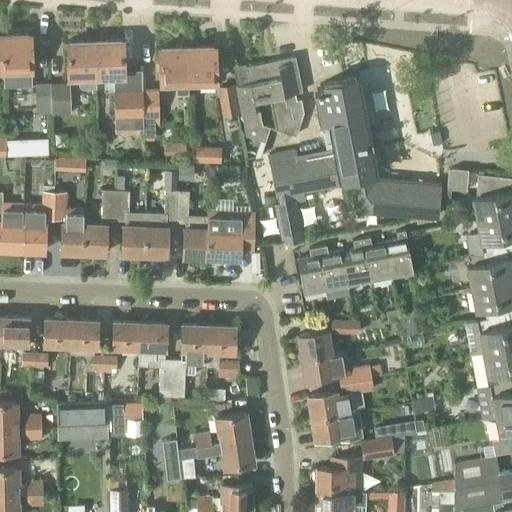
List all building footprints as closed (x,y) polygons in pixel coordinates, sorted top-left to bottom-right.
[(3,34),(4,70),(33,69),(31,33),(3,34)] [(125,74),(124,70),(124,39),(95,40),(97,75),(125,74)] [(68,41),(69,77),(81,76),(81,87),(83,88),(97,88),(97,75),(95,40),(68,41)] [(215,44),(187,45),(189,81),(216,80),(215,44)] [(187,45),(160,46),(161,83),(177,82),(178,94),(190,93),(189,81),(187,45)] [(296,98),(295,92),(302,90),(297,63),(296,55),(275,59),(273,60),(270,60),(273,74),(267,75),(271,97),(270,97),(271,97),(277,128),(296,134),(301,119),(304,112),(301,97),(296,98)] [(269,97),(270,97),(271,97),(267,75),(273,74),(270,60),(246,65),(249,82),(236,84),(238,97),(246,134),(265,140),(270,125),(262,123),(259,109),(255,110),(253,100),(269,97)] [(315,92),(315,97),(319,118),(327,119),(333,152),(297,158),(294,147),(269,152),(277,193),(278,193),(280,201),(275,202),(282,239),(282,241),(304,237),(296,199),(291,199),(289,190),(339,181),(339,177),(355,174),(358,190),(357,208),(433,214),(437,214),(440,180),(379,175),(373,145),(376,142),(375,134),(370,133),(370,130),(364,97),(360,73),(355,73),(324,79),(320,81),(320,82),(316,84),(318,91),(315,92)] [(237,112),(232,82),(221,84),(226,115),(237,112)] [(36,97),(37,112),(51,112),(51,97),(50,83),(36,83),(36,97)] [(71,83),(66,83),(50,83),(51,97),(51,112),(67,112),(71,112),(71,83)] [(158,97),(157,87),(143,88),(143,97),(143,115),(144,115),(153,115),(153,110),(155,110),(158,109),(158,97)] [(120,113),(116,113),(117,127),(145,125),(145,124),(144,115),(143,115),(143,97),(143,88),(119,89),(120,97),(120,113)] [(164,155),(186,155),(186,140),(164,140),(164,155)] [(208,163),(208,182),(221,182),(222,164),(208,163)] [(469,168),(453,167),(452,167),(450,168),(449,169),(449,170),(448,171),(447,187),(467,189),(469,168)] [(511,175),(478,173),(476,196),(472,197),(475,216),(474,216),(475,220),(511,212),(511,175)] [(114,218),(115,188),(102,188),(100,217),(114,218)] [(115,188),(114,218),(124,218),(124,223),(122,223),(121,252),(143,252),(145,211),(128,210),(128,189),(115,188)] [(165,189),(164,211),(145,211),(143,252),(166,253),(167,224),(166,224),(167,220),(175,220),(177,189),(165,189)] [(177,189),(175,220),(185,221),(185,224),(183,224),(182,254),(205,255),(206,225),(206,213),(188,212),(188,189),(177,189)] [(23,204),(23,219),(22,248),(43,249),(44,220),(42,220),(43,216),(53,217),(54,191),(42,190),(42,205),(23,204)] [(23,219),(23,204),(2,203),(3,192),(0,191),(0,246),(22,248),(23,219)] [(84,207),(64,206),(65,191),(54,191),(53,217),(64,217),(64,221),(60,221),(60,249),(66,249),(66,250),(68,254),(78,254),(79,251),(79,250),(82,250),(83,222),(84,207)] [(206,225),(205,255),(239,256),(240,244),(252,244),(253,210),(228,209),(228,213),(206,213),(206,225)] [(511,212),(475,220),(476,223),(477,223),(478,231),(474,232),(469,240),(472,254),(482,252),(505,247),(511,245),(511,212)] [(105,223),(83,222),(82,250),(105,251),(105,223)] [(395,230),(397,238),(384,240),(391,273),(412,268),(412,265),(422,263),(418,240),(406,238),(405,228),(395,230)] [(361,237),(370,286),(376,285),(374,276),(391,273),(384,240),(371,243),(370,235),(361,237)] [(340,249),(347,281),(363,278),(364,287),(370,286),(361,237),(352,239),(353,246),(340,249)] [(347,281),(340,249),(327,251),(326,243),(317,245),(325,285),(347,281)] [(325,285),(317,245),(308,247),(310,254),(296,257),(303,289),(325,285)] [(511,273),(509,258),(509,256),(507,257),(505,247),(482,252),(484,262),(466,265),(470,283),(469,283),(470,287),(511,279),(511,273)] [(471,291),(475,309),(485,307),(487,317),(511,313),(509,302),(511,301),(511,279),(470,287),(471,291)] [(397,310),(386,312),(388,320),(398,318),(397,310)] [(422,328),(418,310),(399,314),(403,332),(422,328)] [(479,330),(482,348),(481,348),(482,352),(511,345),(511,316),(511,313),(487,317),(489,328),(479,330)] [(2,315),(2,340),(28,342),(28,317),(2,315)] [(44,317),(43,342),(70,343),(71,318),(44,317)] [(71,318),(70,343),(96,344),(97,319),(71,318)] [(358,329),(358,320),(358,318),(331,318),(331,330),(358,331),(358,329)] [(139,346),(140,320),(113,319),(112,345),(139,346)] [(140,320),(139,346),(138,358),(155,359),(156,347),(166,347),(166,321),(140,320)] [(182,322),(181,348),(185,348),(185,358),(173,357),(172,398),(182,398),(182,394),(185,394),(185,373),(195,373),(196,361),(207,361),(208,349),(208,323),(182,322)] [(208,349),(234,350),(235,324),(208,323),(208,349)] [(327,329),(299,334),(302,355),(331,351),(327,329)] [(511,345),(482,352),(483,356),(484,356),(487,374),(497,372),(499,382),(511,379),(511,345)] [(305,378),(334,373),(331,351),(302,355),(305,378)] [(34,368),(35,353),(23,352),(23,364),(27,364),(27,368),(34,368)] [(35,353),(34,368),(42,369),(42,365),(47,365),(47,353),(35,353)] [(103,371),(104,355),(92,355),(91,367),(96,367),(96,371),(103,371)] [(104,355),(103,371),(111,371),(111,367),(115,367),(115,356),(104,355)] [(161,357),(160,393),(162,393),(162,397),(172,398),(173,357),(161,357)] [(239,360),(219,359),(219,375),(239,376),(239,360)] [(348,371),(339,372),(340,380),(371,375),(381,374),(379,362),(347,367),(348,371)] [(308,394),(312,416),(353,409),(350,391),(374,387),(371,375),(340,380),(342,392),(337,392),(337,389),(308,394)] [(256,376),(245,376),(246,394),(258,393),(256,376)] [(511,379),(499,382),(499,383),(477,387),(483,419),(494,417),(511,413),(511,379)] [(0,425),(17,425),(17,401),(0,400),(0,425)] [(57,401),(58,424),(107,423),(106,400),(57,401)] [(124,431),(124,401),(111,401),(112,432),(124,431)] [(315,437),(343,433),(344,437),(363,434),(359,408),(353,409),(312,416),(315,437)] [(221,441),(250,436),(246,411),(217,415),(221,441)] [(27,425),(46,424),(46,417),(42,417),(42,412),(27,412),(27,425)] [(511,413),(494,417),(495,421),(496,421),(499,438),(498,438),(492,439),(495,454),(511,450),(511,413)] [(376,437),(395,434),(393,422),(375,425),(376,437)] [(46,424),(27,425),(27,436),(43,436),(43,431),(46,431),(46,424)] [(17,425),(0,425),(0,450),(18,450),(17,425)] [(196,444),(212,442),(210,430),(195,432),(196,444)] [(358,439),(360,455),(404,448),(404,434),(395,435),(395,434),(358,439)] [(250,436),(221,441),(224,465),(254,461),(250,436)] [(163,438),(167,478),(181,476),(177,437),(163,438)] [(511,467),(498,470),(495,454),(454,461),(454,477),(454,490),(453,510),(511,498),(511,467)] [(313,469),(313,480),(316,480),(315,490),(362,490),(369,490),(369,481),(353,481),(353,479),(356,479),(356,456),(339,456),(339,466),(316,466),(316,469),(313,469)] [(0,491),(19,491),(18,466),(0,466),(0,491)] [(432,481),(432,490),(438,490),(454,490),(454,477),(432,481)] [(44,478),(28,479),(28,491),(44,490),(44,478)] [(197,494),(197,506),(212,506),(221,507),(251,508),(252,482),(222,481),(221,495),(197,494)] [(110,487),(110,511),(126,511),(126,487),(110,487)] [(44,490),(28,491),(28,502),(44,502),(44,497),(48,497),(48,490),(44,490)] [(315,511),(343,511),(343,502),(362,502),(362,490),(315,490),(315,511)] [(438,490),(437,511),(453,511),(453,510),(454,490),(438,490)] [(19,511),(19,491),(0,491),(0,511),(19,511)] [(511,511),(511,498),(453,510),(453,511),(511,511)]
